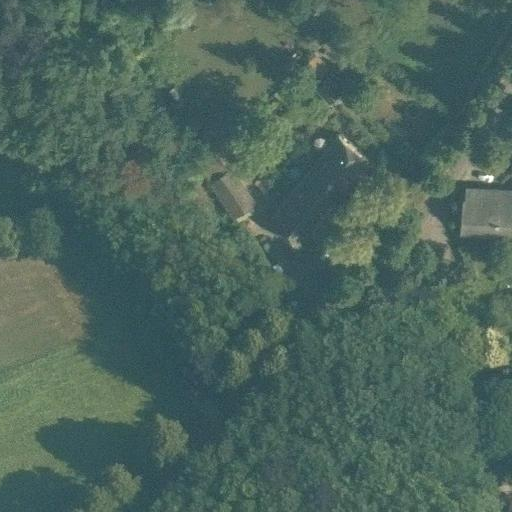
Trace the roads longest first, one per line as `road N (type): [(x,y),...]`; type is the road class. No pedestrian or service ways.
road 1 (unclassified): [(141,511),(416,213)]
road 2 (unclassified): [(468,511),(449,302),(416,213)]
road 3 (unclassified): [(416,213),(511,55)]
